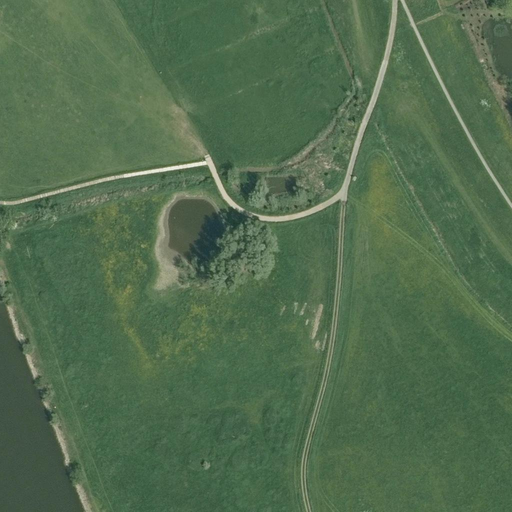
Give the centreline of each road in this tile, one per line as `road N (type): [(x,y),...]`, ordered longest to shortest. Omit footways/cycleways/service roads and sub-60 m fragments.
road 1 (track): [(311,511),(301,473),(339,325),(344,191),(389,45),(394,0)]
road 2 (track): [(344,191),(296,215),(258,217),(230,201),(209,163),(0,204)]
